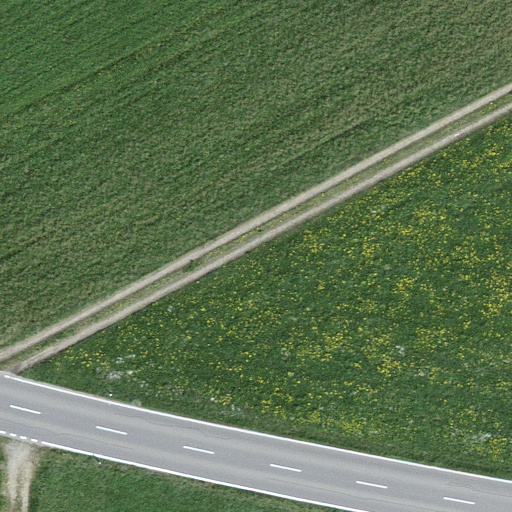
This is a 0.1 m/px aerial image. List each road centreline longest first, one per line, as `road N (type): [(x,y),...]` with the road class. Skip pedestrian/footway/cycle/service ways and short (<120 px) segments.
road 1 (track): [(0,390),(62,332),(511,92)]
road 2 (secondary): [(511,500),(0,403)]
